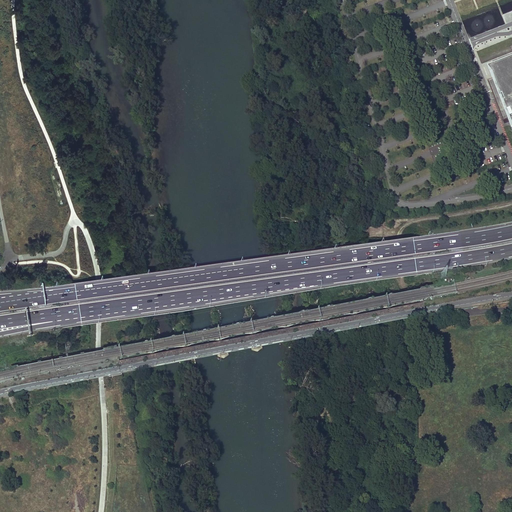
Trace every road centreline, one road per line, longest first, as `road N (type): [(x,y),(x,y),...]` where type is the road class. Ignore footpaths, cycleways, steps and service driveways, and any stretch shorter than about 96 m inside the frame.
road 1 (unclassified): [(511,293),(0,392)]
road 2 (motorway): [(511,232),(30,299)]
road 3 (motorway): [(80,310),(511,249)]
